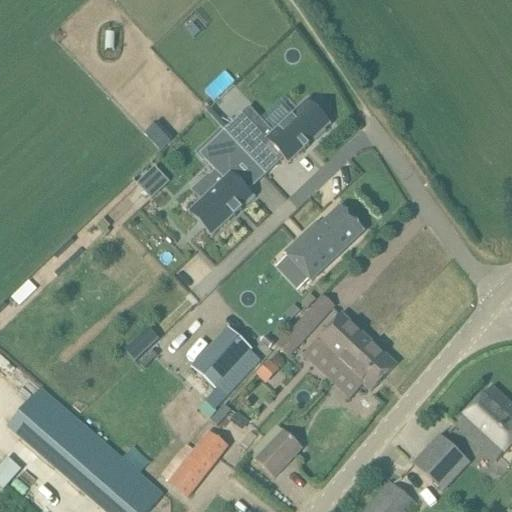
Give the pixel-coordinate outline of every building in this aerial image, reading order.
[(206,115),(266,177),(284,160),(289,166),(331,126),(330,125),(327,127),(306,105),(309,103),(308,101),(273,134),(249,109),(225,132),(207,114),(206,115)] [(266,177),(206,115),(223,134),(199,157),(223,182),(189,214),(190,215),(194,211),(215,233),(211,237),(212,239),(255,199),(249,193),(266,177)] [(163,178),(155,169),(138,186),(151,200),(160,192),(155,186),(163,178)] [(285,253),(312,282),(364,233),(341,208),(319,229),(315,225),(285,253)] [(104,221),(96,228),(106,239),(111,235),(108,232),(111,229),(104,221)] [(316,302),(310,296),(301,305),(308,311),(316,302)] [(275,347),(287,359),(305,340),(325,318),(333,310),(332,310),(333,308),(322,297),(275,347)] [(342,316),(340,318),(333,325),(317,343),(338,363),(363,336),(342,316)] [(191,369),(216,392),(253,353),(228,330),(191,369)] [(151,331),(127,353),(136,363),(160,340),(151,331)] [(364,387),(368,391),(371,394),(396,367),(363,336),(338,363),(364,387)] [(280,371),(270,362),(256,377),(266,386),(280,371)] [(37,391),(5,426),(103,511),(142,511),(158,496),(37,391)] [(501,462),(511,448),(511,409),(490,391),(459,426),(501,462)] [(199,410),(208,418),(214,411),(205,404),(199,410)] [(304,451),(278,427),(250,457),(277,481),(304,451)] [(441,437),(414,467),(438,489),(465,459),(441,437)] [(199,455),(194,451),(166,485),(186,501),(227,452),(212,439),(199,455)] [(0,478),(10,489),(32,468),(18,453),(0,469),(0,478)] [(414,511),(419,507),(405,497),(390,484),(366,511),(414,511)]
